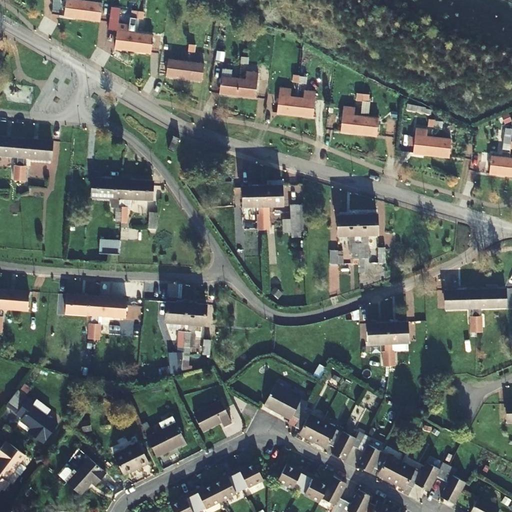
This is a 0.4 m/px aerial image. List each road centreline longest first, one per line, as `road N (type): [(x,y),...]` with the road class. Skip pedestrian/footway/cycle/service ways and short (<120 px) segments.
road 1 (residential): [(68,120),(109,127),(146,151),(256,305),(287,318),(321,316),(511,235)]
road 2 (residential): [(511,229),(184,130),(91,77)]
road 3 (residential): [(420,511),(283,440),(253,438),(124,500),(117,511)]
